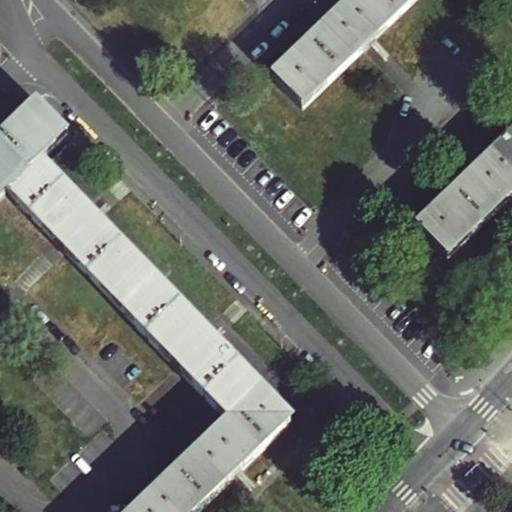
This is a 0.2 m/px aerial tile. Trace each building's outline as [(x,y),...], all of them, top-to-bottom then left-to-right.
[(422,0),(359,0),(276,81),(306,113),(422,0)] [(0,204),(8,197),(40,166),(70,137),(38,106),(0,142),(0,204)] [(511,205),(511,144),(420,231),(451,264),(511,205)] [(12,201),(230,422),(234,427),(264,457),(295,428),(45,172),(40,166),(8,197),(12,201)] [(207,511),(264,457),(234,427),(145,511),(207,511)]
